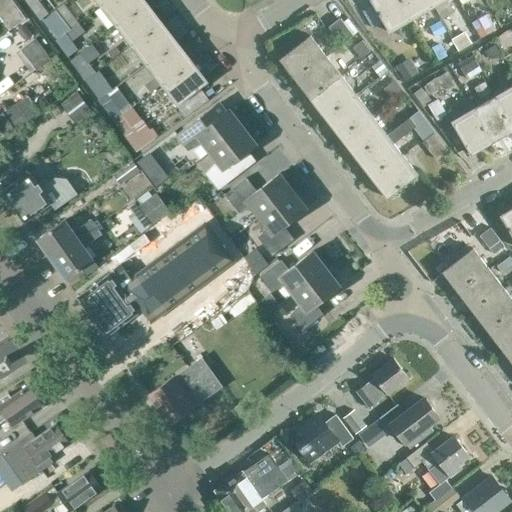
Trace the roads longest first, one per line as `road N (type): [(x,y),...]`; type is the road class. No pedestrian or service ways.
road 1 (residential): [(165,501),(385,330),(401,326)]
road 2 (tertiary): [(165,501),(0,274)]
road 3 (unclassified): [(392,235),(366,224),(225,41)]
road 4 (unclassified): [(511,424),(436,335),(401,326)]
road 5 (unclassified): [(392,235),(511,170)]
